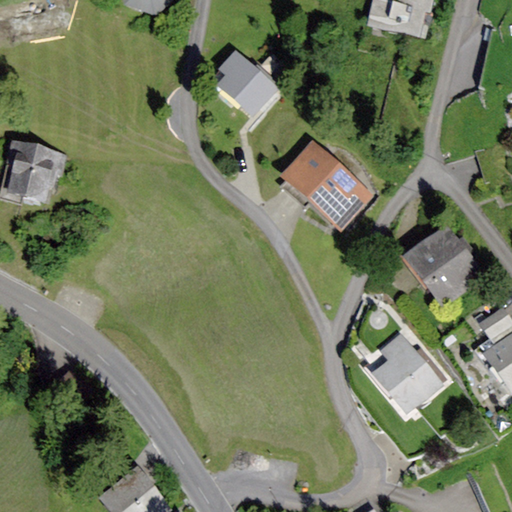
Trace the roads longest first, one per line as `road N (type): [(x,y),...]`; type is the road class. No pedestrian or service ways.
road 1 (residential): [(432,167),(377,238),(332,336),(334,377),(376,459),(369,478),(351,497),(324,499),(206,487)]
road 2 (tertiary): [(0,287),(117,362),(206,487)]
